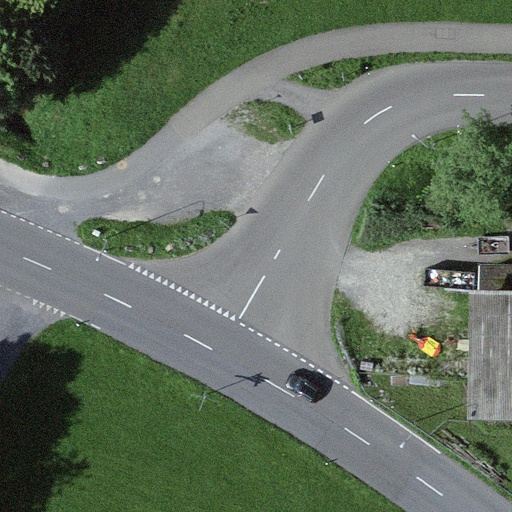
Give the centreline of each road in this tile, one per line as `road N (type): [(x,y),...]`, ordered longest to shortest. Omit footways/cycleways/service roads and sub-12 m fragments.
road 1 (tertiary): [(222,354),(309,201),(364,136),(420,103),(511,103)]
road 2 (secondary): [(461,511),(222,354)]
road 3 (secondary): [(222,354),(0,248)]
road 4 (unknown): [(281,249),(511,279)]
